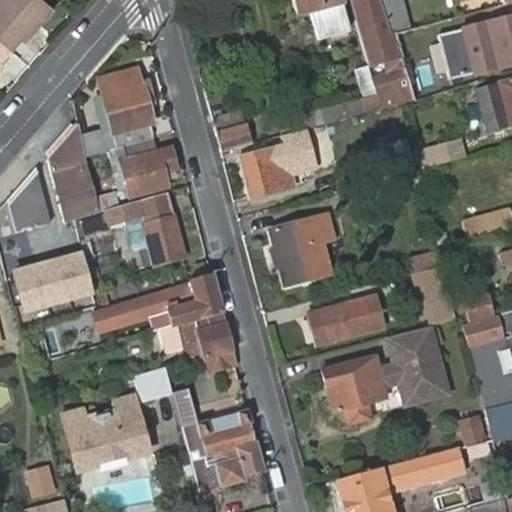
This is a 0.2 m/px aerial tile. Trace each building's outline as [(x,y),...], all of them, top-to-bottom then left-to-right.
[(37,0),(1,0),(0,2),(0,46),(11,56),(22,44),(35,29),(39,32),(54,14),(37,0)] [(290,0),(295,17),(306,15),(314,43),(339,36),(336,29),(343,27),(335,0),(290,0)] [(376,0),(377,2),(389,38),(408,33),(403,18),(397,0),(376,0)] [(377,2),(349,9),(358,44),(385,36),(377,2)] [(511,20),(438,38),(448,82),(511,66),(511,20)] [(336,29),(339,36),(345,35),(343,27),(336,29)] [(35,29),(22,44),(26,47),(39,32),(35,29)] [(389,38),(359,46),(365,70),(397,61),(389,38)] [(0,46),(0,68),(1,68),(11,56),(0,46)] [(124,146),(150,138),(147,126),(149,126),(144,105),(150,103),(148,93),(141,95),(134,70),(98,80),(113,136),(101,138),(99,129),(80,134),(86,157),(108,151),(124,146)] [(502,83),(482,89),(494,133),(511,127),(511,121),(509,112),(511,110),(511,81),(505,83),(506,86),(503,87),(502,83)] [(400,92),(373,100),(377,113),(400,108),(412,104),(405,83),(398,85),(400,92)] [(358,104),(361,118),(377,113),(373,100),(358,104)] [(324,128),(361,118),(358,104),(357,101),(320,111),(324,128)] [(320,111),(287,120),(291,136),(324,128),(320,111)] [(246,125),(215,133),(221,154),(252,146),(246,125)] [(80,134),(78,127),(48,160),(64,221),(101,212),(97,198),(86,157),(80,134)] [(124,146),(108,151),(120,191),(128,189),(130,197),(164,188),(160,172),(173,168),(168,149),(155,153),(150,138),(124,146)] [(235,158),(247,202),(282,192),(279,180),(315,170),(306,139),(235,158)] [(463,159),(459,143),(423,152),(428,168),(463,159)] [(369,151),(377,181),(401,174),(393,145),(369,151)] [(423,152),(416,155),(420,170),(428,168),(423,152)] [(37,173),(7,204),(12,223),(14,232),(47,224),(49,223),(37,173)] [(116,193),(97,198),(101,212),(107,210),(119,207),(116,193)] [(165,194),(119,207),(107,210),(111,224),(141,215),(156,266),(182,259),(165,194)] [(6,201),(0,208),(0,248),(18,244),(14,232),(12,223),(7,204),(6,201)] [(462,223),(468,241),(511,228),(511,224),(508,212),(462,223)] [(268,232),(274,250),(278,268),(283,288),(328,276),(320,244),(332,240),(325,216),(268,232)] [(278,268),(274,250),(268,252),(273,270),(278,268)] [(90,286),(82,254),(19,271),(27,303),(90,286)] [(413,279),(405,281),(410,298),(421,294),(429,327),(455,320),(441,266),(412,274),(413,279)] [(94,312),(93,308),(75,313),(82,335),(167,314),(170,328),(175,327),(219,315),(209,276),(186,282),(187,285),(94,312)] [(464,304),(469,323),(491,318),(485,298),(464,304)] [(306,317),(315,347),(382,329),(373,299),(306,317)] [(142,367),(144,375),(166,369),(204,359),(231,352),(224,326),(222,326),(219,315),(175,327),(178,339),(184,337),(189,352),(182,354),(182,356),(142,367)] [(462,328),(485,411),(510,405),(511,404),(511,373),(498,319),(462,328)] [(425,328),(386,338),(402,395),(440,385),(434,363),(461,355),(453,324),(426,331),(425,328)] [(170,328),(159,331),(164,353),(180,349),(178,339),(175,327),(170,328)] [(184,337),(178,339),(180,349),(182,354),(189,352),(184,337)] [(49,361),(43,339),(24,343),(29,365),(49,361)] [(234,365),(231,352),(204,359),(207,371),(234,365)] [(434,363),(440,385),(467,378),(461,355),(434,363)] [(321,372),(326,391),(331,389),(338,412),(343,410),(347,425),(369,419),(365,405),(385,399),(374,357),(321,372)] [(144,375),(133,377),(140,402),(172,394),(166,369),(144,375)] [(331,389),(326,391),(332,413),(338,412),(331,389)] [(127,400),(132,419),(138,418),(133,398),(127,400)] [(85,411),(63,416),(78,472),(99,466),(97,460),(124,453),(126,459),(147,454),(138,418),(132,419),(127,400),(112,404),(114,413),(87,420),(85,411)] [(486,414),(490,430),(511,423),(511,414),(511,408),(486,414)] [(242,476),(262,470),(255,443),(254,442),(249,425),(250,423),(246,410),(236,413),(236,415),(205,423),(204,421),(181,427),(198,493),(244,481),(242,476)] [(486,440),(480,416),(456,422),(462,447),(486,440)] [(124,453),(97,460),(99,466),(126,459),(124,453)] [(437,453),(396,464),(397,466),(379,471),(379,474),(337,485),(343,511),(380,511),(380,510),(388,507),(381,480),(399,475),(401,479),(440,469),(437,453)] [(467,493),(471,507),(497,500),(487,461),(467,466),(473,491),(467,493)] [(52,490),(46,468),(27,473),(32,495),(52,490)] [(505,497),(511,494),(511,480),(502,483),(505,497)] [(23,511),(15,511),(66,511),(64,499),(23,511)]
